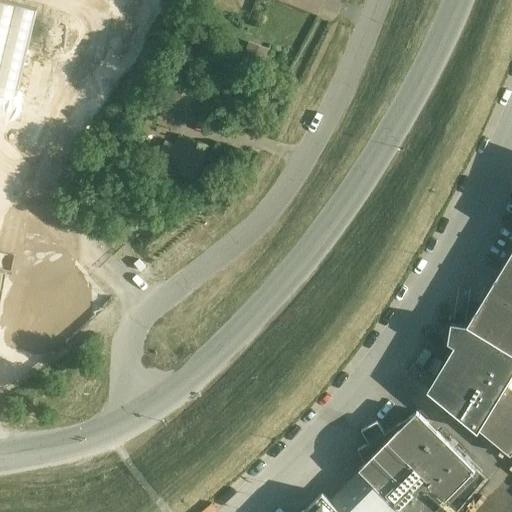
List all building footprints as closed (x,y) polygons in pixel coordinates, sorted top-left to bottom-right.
[(37,13),(0,4),(0,99),(17,103),(37,13)] [(174,110),(184,90),(202,54),(200,53),(205,43),(188,34),(183,44),(177,42),(159,78),(149,97),(158,101),(174,110)] [(249,42),(243,59),(261,65),(267,48),(249,42)] [(177,131),(181,120),(161,113),(157,124),(177,131)] [(157,164),(168,168),(197,178),(209,145),(180,135),(177,144),(165,141),(157,164)] [(180,205),(187,194),(177,187),(170,198),(180,205)] [(0,246),(0,261),(8,263),(10,249),(0,246)] [(511,251),(467,325),(452,322),(448,342),(455,346),(435,378),(428,390),(478,431),(480,429),(511,455),(511,387),(507,383),(511,374),(511,251)] [(431,375),(415,363),(409,372),(426,384),(431,375)] [(361,471),(357,475),(399,511),(433,511),(476,469),(417,410),(412,415),(358,449),(366,461),(359,469),(361,471)] [(302,511),(399,511),(357,475),(330,500),(322,493),(302,511)]
